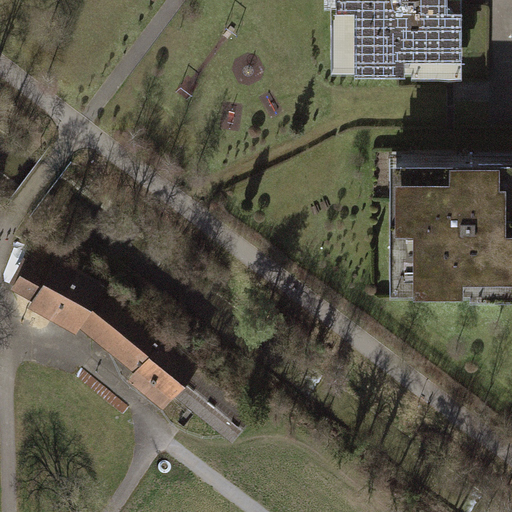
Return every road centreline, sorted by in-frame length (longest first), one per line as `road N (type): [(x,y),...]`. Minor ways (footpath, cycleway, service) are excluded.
road 1 (track): [(0,291),(11,511)]
road 2 (track): [(159,436),(150,414),(77,349),(7,333)]
